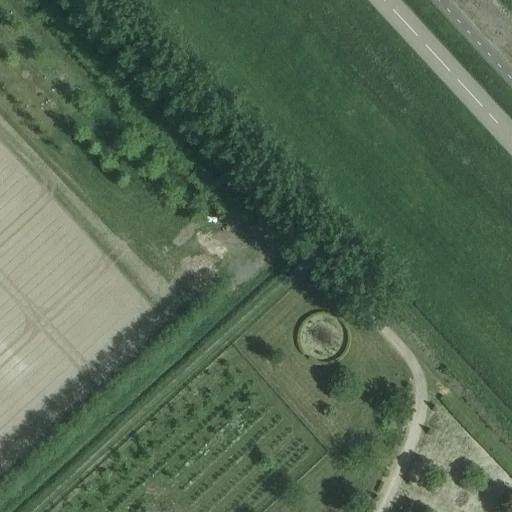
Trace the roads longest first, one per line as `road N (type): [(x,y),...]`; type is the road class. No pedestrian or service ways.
road 1 (unclassified): [(75,0),(303,244)]
road 2 (tertiary): [(382,0),(511,141)]
